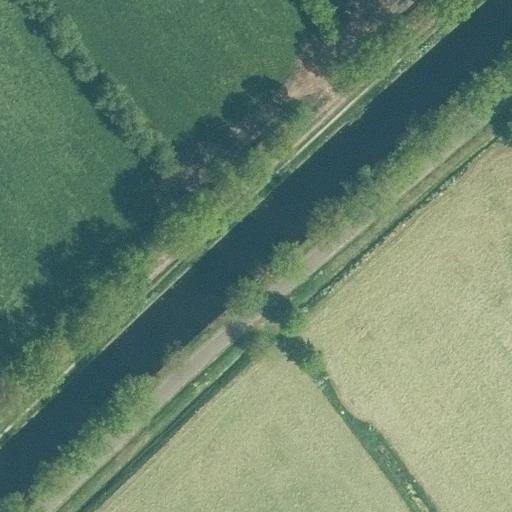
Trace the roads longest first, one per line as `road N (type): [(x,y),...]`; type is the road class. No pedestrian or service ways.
road 1 (unclassified): [(39,511),(236,323),(511,85)]
road 2 (track): [(0,417),(451,0)]
